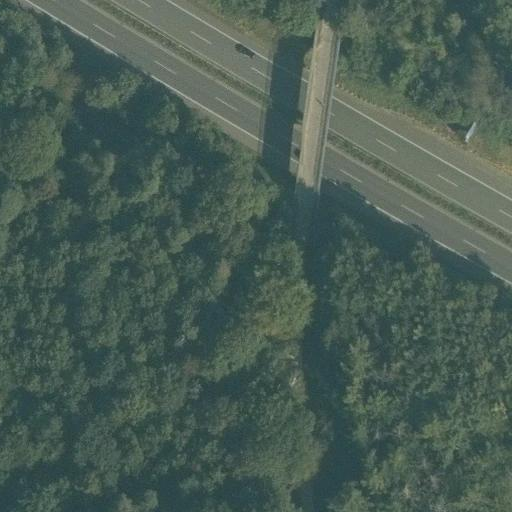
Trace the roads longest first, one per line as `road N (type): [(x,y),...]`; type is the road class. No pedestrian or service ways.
road 1 (motorway): [(56,0),(511,266)]
road 2 (track): [(335,0),(305,208),(307,511)]
road 3 (motorway): [(511,216),(148,0)]
road 4 (track): [(181,174),(247,210),(256,471),(247,511)]
road 5 (track): [(0,67),(181,174)]
road 6 (track): [(181,174),(0,153)]
